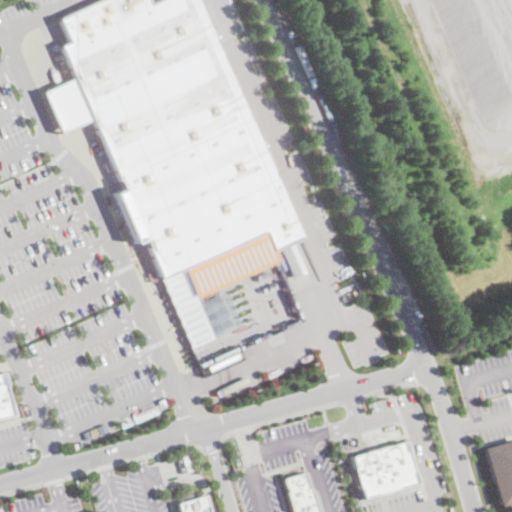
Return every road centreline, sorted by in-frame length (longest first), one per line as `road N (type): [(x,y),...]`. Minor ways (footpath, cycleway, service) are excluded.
road 1 (residential): [(261,0),(427,366),(472,511)]
road 2 (residential): [(0,485),(427,366)]
